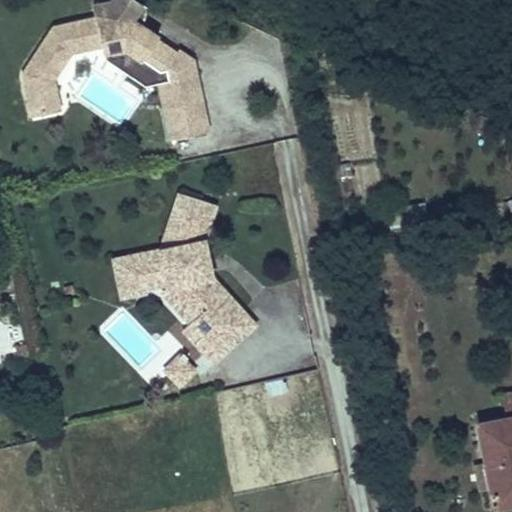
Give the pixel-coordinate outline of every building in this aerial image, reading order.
[(160,72),(125,49),(103,53),(105,59),(145,86),(159,83),(159,82),(168,79),(166,71),(160,72)] [(59,111),(55,90),(39,94),(41,107),(39,107),(40,115),(59,111)] [(214,363),(258,324),(213,273),(208,239),(216,207),(215,202),(174,192),(160,247),(110,255),(116,299),(155,293),(170,297),(172,311),(188,328),(189,336),(214,363)] [(421,223),(418,204),(393,208),(396,228),(421,223)] [(28,358),(25,344),(15,346),(18,360),(28,358)] [(181,387),(198,368),(180,351),(162,370),(181,387)] [(511,392),(501,395),(506,419),(478,425),(494,507),(511,503),(511,392)]
